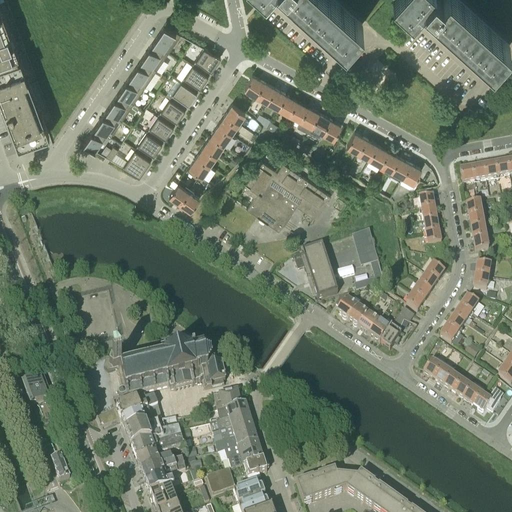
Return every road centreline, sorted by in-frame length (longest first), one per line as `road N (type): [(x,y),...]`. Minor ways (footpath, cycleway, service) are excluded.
road 1 (residential): [(53,175),(58,156),(157,12),(242,50)]
road 2 (residential): [(441,156),(458,279),(395,373)]
road 3 (residential): [(242,50),(441,156)]
road 4 (tertiary): [(79,435),(0,236)]
road 5 (residential): [(310,315),(140,199)]
road 6 (residential): [(437,511),(341,447),(274,464)]
road 7 (residential): [(140,199),(242,50)]
road 8 (residential): [(274,464),(255,400),(310,315)]
road 9 (residential): [(59,503),(0,354)]
